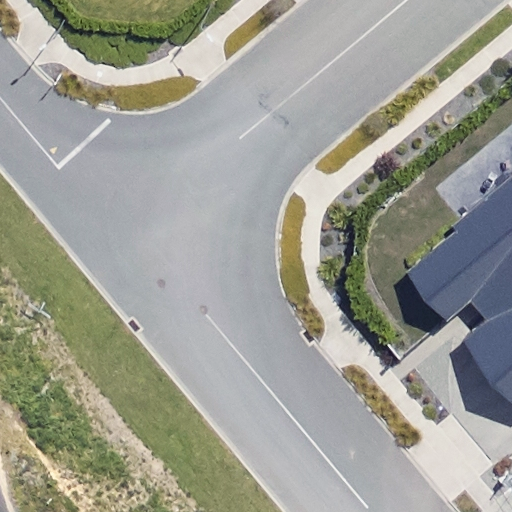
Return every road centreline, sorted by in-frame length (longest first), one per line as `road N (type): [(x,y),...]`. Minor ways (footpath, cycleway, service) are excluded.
road 1 (residential): [(181,228),(190,288),(204,313),(367,511)]
road 2 (residential): [(404,0),(202,176),(181,228)]
road 3 (residential): [(0,97),(58,167),(134,213),(181,228)]
